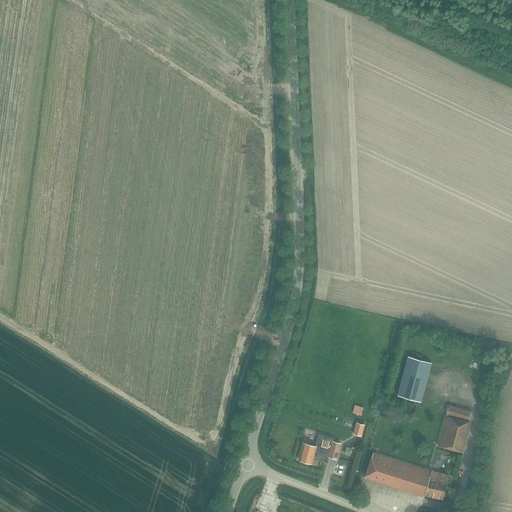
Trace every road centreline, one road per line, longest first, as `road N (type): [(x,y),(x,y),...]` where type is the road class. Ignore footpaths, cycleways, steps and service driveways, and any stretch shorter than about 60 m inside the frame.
road 1 (unclassified): [(244,464),(299,274),(290,0)]
road 2 (unclassified): [(362,511),(244,464)]
